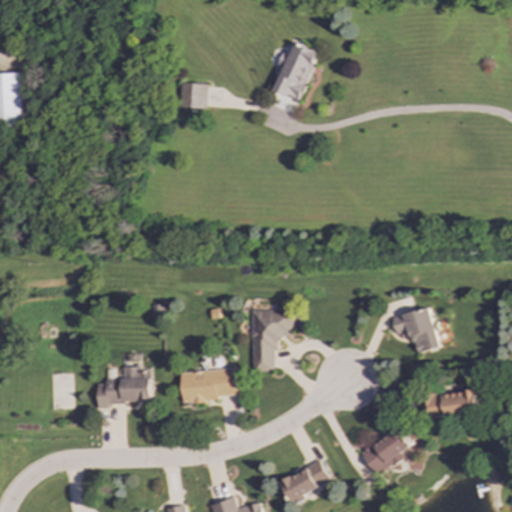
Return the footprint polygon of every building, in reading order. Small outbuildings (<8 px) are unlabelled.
[(274,92),(298,102),(319,52),(294,42),(274,92)] [(0,125),(21,125),(20,73),(0,73),(0,125)] [(179,108),(206,109),(207,84),(180,83),(179,108)] [(440,349),(432,308),(393,317),(397,334),(412,331),(416,353),(440,349)] [(295,336),(295,310),(253,311),(254,372),(275,371),(275,350),(279,350),(279,337),(295,336)] [(152,403),(152,370),(142,370),(142,367),(125,367),(125,378),(107,379),(107,384),(98,384),(98,404),(152,403)] [(238,398),(235,369),(182,373),(184,402),(238,398)] [(479,413),(477,390),(423,395),(425,418),(479,413)] [(377,476),(403,459),(400,454),(410,447),(398,429),(362,453),(377,476)] [(281,479),(290,500),(331,483),(322,462),(281,479)]
